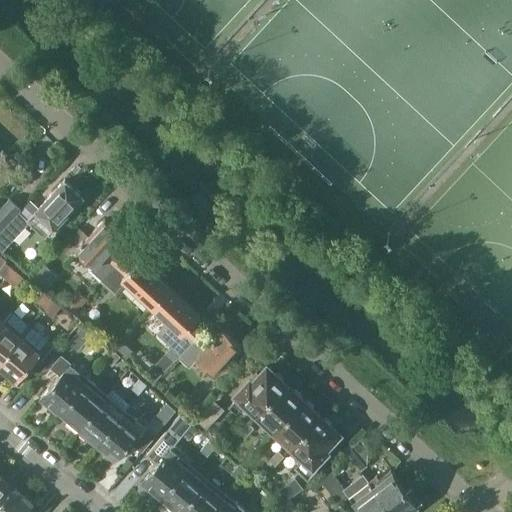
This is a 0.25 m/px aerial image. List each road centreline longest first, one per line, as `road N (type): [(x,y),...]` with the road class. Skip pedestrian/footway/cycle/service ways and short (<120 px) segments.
road 1 (residential): [(0,66),(475,511)]
road 2 (residential): [(100,511),(0,427)]
